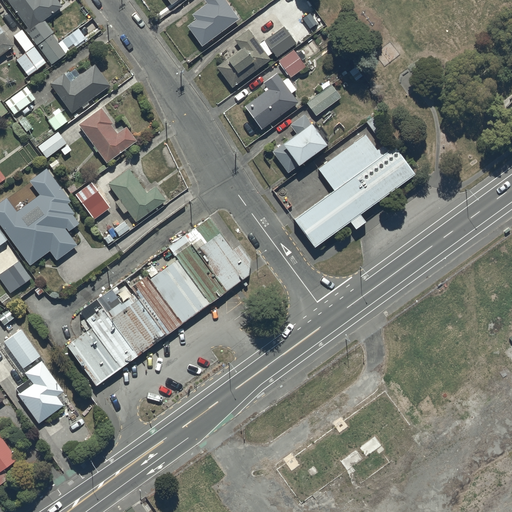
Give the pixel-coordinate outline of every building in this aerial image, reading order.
[(8,0),(30,29),(63,5),(62,4),(65,2),(62,0),(8,0)] [(195,18),(186,25),(201,45),(238,18),(225,0),(204,0),(206,2),(192,13),(195,18)] [(0,55),(15,45),(4,30),(4,31),(0,25),(0,55)] [(296,42),(283,25),(259,43),(248,28),(234,39),(240,48),(216,66),(232,86),(270,58),(268,55),(273,52),(276,57),(296,42)] [(67,52),(51,33),(37,44),(53,63),(67,52)] [(36,45),(17,58),(29,75),(48,61),(36,45)] [(293,48),(278,59),(291,77),(306,65),(293,48)] [(64,72),(50,82),(72,112),(82,105),(83,107),(89,103),(88,101),(110,84),(95,63),(92,65),(88,61),(84,64),(87,69),(80,74),(75,68),(66,75),(64,72)] [(265,90),(244,105),(261,128),(298,101),(291,92),(296,89),(288,77),(283,81),(276,71),(263,81),(266,86),(263,88),(265,90)] [(341,96),(331,84),(307,102),(316,115),(341,96)] [(27,86),(6,101),(15,113),(36,98),(27,86)] [(1,100),(0,98),(0,115),(1,116),(8,111),(0,100),(1,100)] [(55,115),(48,120),(55,130),(68,120),(59,107),(52,112),(55,115)] [(102,107),(79,124),(107,162),(137,140),(127,126),(118,132),(112,124),(113,123),(102,107)] [(304,113),(290,124),(295,132),(282,141),(282,142),(271,150),(287,171),(326,143),(304,113)] [(372,117),(366,121),(377,136),(383,131),(372,117)] [(58,131),(38,145),(46,157),(67,142),(58,131)] [(414,176),(392,145),(380,154),(367,136),(320,170),(336,193),(296,222),(315,247),(414,176)] [(47,167),(29,180),(39,194),(17,210),(7,196),(0,200),(0,222),(30,264),(50,250),(56,259),(77,244),(65,228),(67,227),(69,230),(79,222),(73,214),(75,212),(67,202),(71,200),(47,167)] [(129,167),(109,183),(120,198),(116,201),(124,212),(128,209),(137,221),(166,199),(155,185),(147,191),(129,167)] [(106,192),(95,178),(75,194),(86,207),(106,192)] [(246,268),(210,219),(170,247),(179,260),(122,301),(113,288),(81,312),(93,328),(69,346),(93,379),(246,268)] [(130,228),(125,220),(114,228),(115,230),(105,238),(109,243),(119,235),(120,236),(130,228)] [(0,226),(0,244),(8,238),(0,226)] [(19,260),(0,272),(0,277),(10,292),(31,277),(19,260)] [(7,306),(0,311),(0,318),(5,324),(15,316),(7,306)] [(22,328),(4,340),(26,371),(25,372),(29,378),(16,387),(19,391),(17,392),(39,422),(64,405),(57,395),(64,390),(40,356),(41,355),(22,328)] [(422,431),(434,447),(463,425),(460,422),(492,398),(475,375),(446,397),(448,400),(417,423),(418,425),(413,429),(417,434),(422,431)] [(386,386),(272,467),(300,506),(348,472),(359,486),(393,462),(383,448),(414,426),(386,386)] [(0,483),(10,477),(4,468),(17,458),(0,434),(0,483)] [(368,485),(339,506),(343,511),(399,511),(394,505),(386,510),(368,485)]
